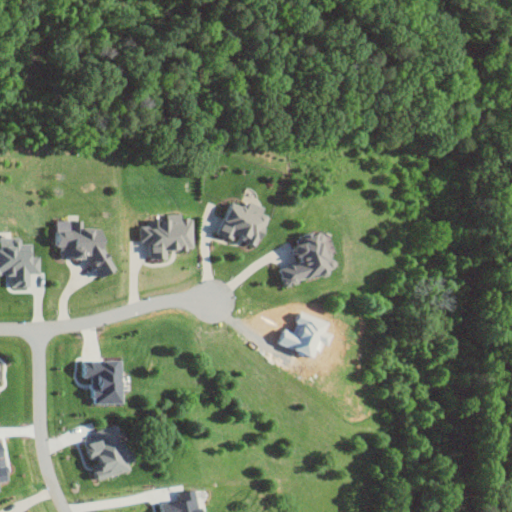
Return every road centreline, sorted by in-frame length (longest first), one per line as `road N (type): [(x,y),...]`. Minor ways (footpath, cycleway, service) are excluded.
road 1 (residential): [(0,333),(209,302)]
road 2 (residential): [(34,333),(45,460),(68,511)]
